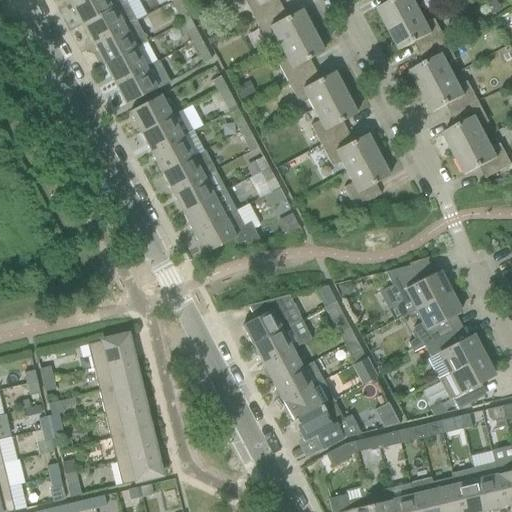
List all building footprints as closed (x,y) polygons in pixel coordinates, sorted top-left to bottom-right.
[(122,3),(120,0),(80,0),(69,6),(80,26),(82,25),(125,3),(124,2),(122,3)] [(189,20),(178,0),(177,0),(170,4),(181,24),(189,20)] [(247,0),(244,2),(255,22),(277,10),(272,0),(247,0)] [(388,31),(420,14),(415,3),(419,0),(390,0),(391,2),(377,10),(388,31)] [(496,1),(488,5),(494,15),(501,11),(496,1)] [(135,23),(125,3),(82,25),(93,45),(135,23)] [(282,20),(277,10),(255,22),(265,42),(274,38),(279,49),(312,32),(301,11),(282,20)] [(426,24),(420,14),(388,31),(399,52),(417,42),(423,52),(445,40),(434,20),(426,24)] [(189,20),(181,24),(176,27),(181,36),(185,33),(191,45),(200,40),(189,20)] [(93,45),(103,65),(134,49),(146,43),(144,40),(145,38),(142,35),(135,23),(93,45)] [(312,32),(279,49),(285,60),(277,64),(287,84),(310,72),(305,62),(323,53),(312,32)] [(211,61),(200,40),(191,45),(202,66),(211,61)] [(445,40),(423,52),(428,62),(410,72),(421,93),(453,76),(447,65),(456,61),(445,40)] [(103,65),(114,85),(145,70),(157,63),(146,43),(134,49),(103,65)] [(158,63),(145,70),(114,85),(125,106),(156,90),(169,83),(158,63)] [(315,83),(310,72),(287,84),(298,105),(307,100),(312,111),(344,94),(333,73),(315,83)] [(459,87),(453,76),(421,93),(432,114),(450,104),(455,114),(478,102),(467,82),(459,87)] [(217,93),(225,89),(219,78),(211,82),(217,93)] [(250,86),(242,90),(246,99),(254,94),(250,86)] [(225,89),(217,93),(228,113),(236,109),(225,89)] [(344,94),(312,111),(318,122),(309,126),(320,147),(343,135),(337,125),(356,115),(344,94)] [(140,134),(170,118),(159,97),(129,113),(140,134)] [(478,102),(455,114),(461,124),(443,134),(454,155),(486,138),(480,127),(489,123),(478,102)] [(247,129),(236,109),(228,113),(239,133),(247,129)] [(180,112),(170,118),(140,134),(150,154),(181,138),(191,133),(180,112)] [(247,129),(239,133),(244,144),(252,140),(247,129)] [(343,135),(320,147),(331,167),(339,162),(345,173),(377,156),(366,135),(348,145),(343,135)] [(181,138),(150,154),(161,174),(191,158),(181,138)] [(492,149),(486,138),(454,155),(465,176),(479,169),(485,180),(511,166),(500,144),(492,149)] [(191,158),(161,174),(171,194),(215,171),(205,151),(191,158)] [(377,156),(345,173),(351,184),(342,189),(353,210),(380,196),(374,185),(388,177),(377,156)] [(260,173),(268,169),(262,158),(254,162),(260,173)] [(278,189),(268,169),(260,173),(271,193),(278,189)] [(225,191),(215,171),(171,194),(182,214),(225,191)] [(278,189),(271,193),(263,197),(269,208),(277,205),(284,201),(278,189)] [(225,191),(182,214),(193,234),(235,212),(225,191)] [(243,227),(235,212),(193,234),(204,255),(233,240),(237,246),(258,242),(249,224),(243,227)] [(291,215),(282,220),(289,235),(298,230),(291,215)] [(409,267),(384,273),(400,303),(393,306),(400,319),(415,312),(415,311),(449,293),(443,280),(442,281),(437,273),(418,283),(409,267)] [(349,282),(338,287),(342,298),(348,296),(352,289),(349,282)] [(327,287),(314,290),(320,301),(331,295),(327,287)] [(415,312),(422,324),(412,328),(411,335),(414,341),(408,345),(412,353),(423,347),(445,336),(440,324),(459,314),(455,306),(456,306),(449,293),(415,311),(415,312)] [(280,331),(288,327),(281,314),(286,311),(279,299),(247,307),(254,320),(241,326),(252,346),(280,331)] [(340,314),(329,319),(333,328),(344,322),(340,314)] [(333,328),(337,336),(349,330),(344,322),(333,328)] [(254,351),(253,355),(257,357),(262,365),(290,350),(298,346),(288,327),(280,331),(252,346),(254,351)] [(93,370),(132,360),(126,336),(87,345),(93,370)] [(451,347),(445,336),(423,347),(429,359),(427,360),(438,380),(483,357),(476,344),(475,344),(471,336),(451,347)] [(290,350),(262,365),(266,374),(265,378),(269,380),(272,384),(300,369),(290,350)] [(349,358),(353,366),(365,360),(360,352),(349,358)] [(490,369),(483,357),(438,380),(448,400),(450,399),(457,411),(479,399),(473,388),(493,378),(488,370),(490,369)] [(138,383),(132,360),(93,370),(98,393),(138,383)] [(353,366),(352,366),(362,385),(375,379),(369,367),(365,360),(353,366)] [(42,381),(51,379),(49,368),(39,370),(42,381)] [(274,390),(273,393),(277,395),(282,404),(310,388),(300,369),(272,384),(274,390)] [(26,385),(36,383),(33,371),(23,374),(26,385)] [(54,390),(51,379),(42,381),(44,393),(54,390)] [(310,388),(282,404),(283,406),(287,413),(285,416),(287,420),(291,422),(292,423),(332,401),(322,382),(310,388)] [(39,394),(36,383),(26,385),(29,397),(39,394)] [(138,383),(98,393),(104,416),(143,406),(138,383)] [(50,417),(57,415),(63,414),(60,401),(47,404),(50,417)] [(332,401),(292,423),(300,439),(302,443),(314,436),(322,450),(343,439),(336,425),(343,421),(332,401)] [(511,404),(501,407),(505,421),(511,419),(511,404)] [(386,405),(373,412),(382,428),(397,425),(386,405)] [(149,429),(143,406),(104,416),(109,439),(149,429)] [(501,407),(493,409),(485,411),(487,419),(492,422),(496,422),(504,420),(504,421),(505,421),(501,407)] [(29,409),(24,410),(26,418),(35,416),(33,408),(29,409)] [(50,429),(59,426),(57,415),(50,417),(47,417),(50,429)] [(468,415),(459,417),(462,430),(471,428),(468,415)] [(50,429),(47,417),(38,420),(40,431),(50,429)] [(459,417),(450,419),(453,432),(462,430),(459,417)] [(426,425),(417,427),(420,440),(429,437),(426,425)] [(59,426),(50,429),(53,440),(62,438),(59,426)] [(417,427),(409,429),(396,432),(399,445),(420,440),(417,427)] [(40,431),(43,443),(36,445),(38,456),(53,453),(50,441),(53,440),(50,429),(40,431)] [(155,453),(149,429),(109,439),(115,462),(155,453)] [(396,432),(391,433),(375,437),(378,450),(399,445),(396,432)] [(375,437),(354,442),(356,453),(370,450),(370,452),(378,450),(375,437)] [(356,453),(354,442),(344,445),(325,455),(331,467),(356,453)] [(155,453),(115,462),(121,486),(160,477),(155,453)] [(511,459),(493,465),(503,508),(511,505),(511,459)] [(64,475),(74,472),(71,461),(61,463),(64,475)] [(48,478),(58,476),(55,465),(46,467),(48,478)] [(493,465),(472,470),(481,511),(484,511),(491,510),(493,511),(495,511),(497,509),(503,508),(493,465)] [(481,511),(472,470),(451,475),(459,511),(481,511)] [(74,472),(64,475),(70,499),(80,496),(74,472)] [(451,479),(431,484),(437,511),(459,511),(451,475),(450,475),(451,479)] [(58,476),(48,478),(51,490),(61,488),(58,476)] [(429,480),(409,485),(415,511),(437,511),(431,484),(429,480)] [(402,498),(391,501),(393,511),(415,511),(409,485),(404,486),(401,492),(402,498)] [(138,489),(141,498),(152,496),(150,486),(138,489)] [(0,511),(13,511),(7,488),(0,489),(0,511)] [(141,498),(138,489),(127,491),(129,501),(141,498)] [(393,511),(391,501),(388,490),(366,495),(367,499),(368,499),(369,506),(370,511),(393,511)] [(103,497),(92,500),(94,510),(106,507),(103,497)] [(370,511),(369,506),(368,499),(367,499),(346,504),(347,511),(370,511)] [(84,511),(94,510),(92,500),(80,503),(82,511),(84,511)]
